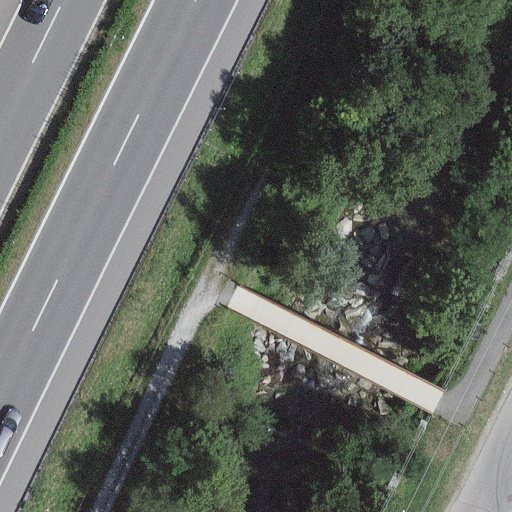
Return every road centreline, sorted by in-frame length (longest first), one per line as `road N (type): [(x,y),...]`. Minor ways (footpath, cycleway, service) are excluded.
road 1 (motorway): [(0,404),(197,0)]
road 2 (motorway): [(60,0),(0,122)]
